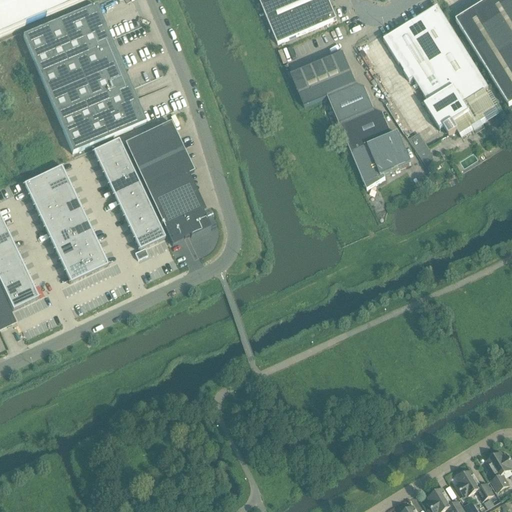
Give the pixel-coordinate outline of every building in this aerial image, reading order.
[(0,0),(0,38),(87,2),(85,0),(0,0)] [(258,0),(262,10),(284,0),(258,0)] [(327,0),(284,0),(262,10),(278,46),(337,22),(327,0)] [(466,0),(450,0),(461,17),(470,12),(469,11),(472,9),(466,0)] [(482,0),(466,0),(472,9),(483,2),(482,0)] [(472,9),(469,11),(470,12),(475,21),(495,9),(489,0),(486,0),(483,2),(472,9)] [(489,0),(495,9),(509,0),(489,0)] [(511,0),(509,0),(495,9),(501,18),(511,10),(511,0)] [(146,125),(96,7),(22,38),(72,156),(146,125)] [(437,8),(383,42),(399,67),(401,66),(405,73),(404,74),(409,83),(413,81),(418,88),(468,58),(437,8)] [(495,9),(475,21),(481,30),(501,18),(495,9)] [(511,10),(501,18),(507,27),(511,23),(511,10)] [(501,18),(481,30),(487,39),(507,27),(501,18)] [(511,35),(507,27),(487,39),(492,48),(511,35)] [(511,35),(492,48),(498,57),(511,48),(511,35)] [(511,48),(498,57),(503,66),(511,60),(511,48)] [(304,110),(327,100),(356,88),(343,55),(290,77),(304,110)] [(418,88),(433,113),(483,82),(468,58),(418,88)] [(511,60),(503,66),(509,75),(511,73),(511,60)] [(483,82),(433,113),(449,138),(458,132),(461,136),(470,130),(467,126),(470,124),(460,108),(484,93),(488,91),(483,82)] [(327,100),(339,128),(374,113),(365,91),(356,88),(327,100)] [(494,109),(484,93),(460,108),(470,124),(467,126),(470,130),(497,114),(494,109)] [(339,128),(351,156),(392,139),(383,117),(374,113),(339,128)] [(124,146),(172,247),(182,242),(182,241),(184,240),(184,241),(185,241),(186,241),(187,241),(188,240),(188,239),(188,238),(190,237),(191,239),(210,229),(202,213),(201,213),(185,178),(194,174),(170,124),(124,146)] [(392,139),(351,156),(367,193),(385,182),(384,178),(411,167),(401,143),(392,139)] [(118,142),(93,154),(98,165),(123,153),(118,142)] [(123,153),(98,165),(103,176),(128,164),(123,153)] [(128,164),(103,176),(108,187),(134,175),(128,164)] [(61,169),(42,178),(47,189),(66,181),(61,169)] [(134,175),(108,187),(114,198),(139,186),(134,175)] [(42,178),(24,187),(29,198),(47,189),(42,178)] [(66,181),(47,189),(53,200),(71,191),(66,181)] [(139,186),(114,198),(119,209),(144,197),(139,186)] [(47,189),(29,198),(34,209),(53,200),(47,189)] [(71,191),(53,200),(58,211),(76,202),(71,191)] [(144,197),(119,209),(124,220),(149,208),(144,197)] [(53,200),(34,209),(39,220),(58,211),(53,200)] [(76,202),(58,211),(63,222),(81,213),(76,202)] [(149,208),(124,220),(129,230),(154,219),(149,208)] [(58,211),(39,220),(44,230),(63,222),(58,211)] [(81,213),(63,222),(68,233),(86,224),(81,213)] [(154,219),(129,230),(134,241),(159,229),(154,219)] [(63,222),(44,230),(49,241),(68,233),(63,222)] [(86,224),(68,233),(73,244),(91,235),(86,224)] [(159,229),(134,241),(139,252),(164,241),(159,229)] [(68,233),(49,241),(55,252),(73,244),(68,233)] [(7,235),(0,238),(0,251),(12,246),(7,235)] [(91,235),(73,244),(78,254),(97,246),(91,235)] [(73,244),(55,252),(60,263),(78,254),(73,244)] [(12,246),(0,251),(0,264),(17,257),(12,246)] [(97,246),(78,254),(83,265),(102,257),(97,246)] [(145,251),(134,256),(138,263),(148,258),(145,251)] [(78,254),(60,263),(65,274),(83,265),(78,254)] [(17,257),(0,264),(0,278),(22,267),(17,257)] [(102,257),(83,265),(89,276),(107,268),(102,257)] [(83,265),(65,274),(70,285),(89,276),(83,265)] [(22,267),(0,278),(0,285),(2,290),(27,278),(22,267)] [(27,278),(2,290),(7,301),(32,289),(27,278)] [(32,289),(7,301),(13,312),(38,300),(32,289)] [(0,329),(11,325),(0,302),(0,329)] [(510,471),(511,470),(511,466),(507,458),(503,460),(500,455),(498,457),(497,455),(488,460),(490,462),(487,463),(497,480),(492,483),(498,494),(508,488),(502,478),(511,472),(510,471)] [(457,482),(460,487),(457,489),(464,500),(467,498),(468,499),(476,493),(483,504),(493,497),(486,487),(481,490),(471,473),(468,475),(467,473),(459,478),(460,480),(457,482)] [(439,493),(438,491),(430,496),(431,498),(428,499),(431,504),(428,506),(431,511),(446,511),(448,511),(462,511),(457,504),(452,508),(442,491),(439,493)]
